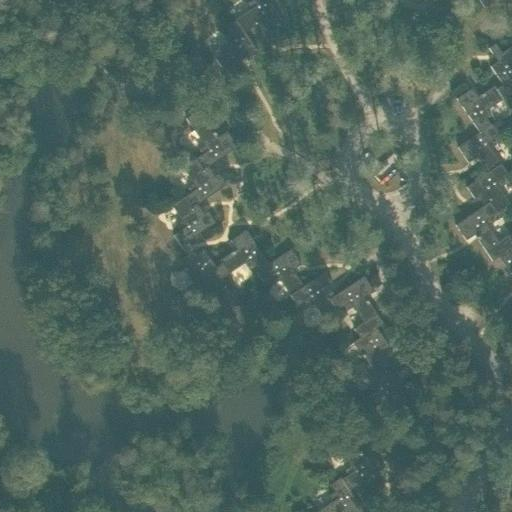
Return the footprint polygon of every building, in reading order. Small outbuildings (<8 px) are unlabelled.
[(250,0),(255,7),(235,20),(245,33),(260,23),(266,31),(282,21),(267,0),(250,0)] [(245,33),(235,20),(223,28),(231,41),(212,54),(221,68),(231,61),(234,65),(245,58),(247,62),(259,55),(245,33)] [(502,85),(496,89),(503,100),(511,93),(511,53),(509,49),(501,55),(494,45),(488,49),(497,62),(490,67),(502,85)] [(456,99),(479,133),(490,126),(482,114),(503,100),(496,89),(494,86),(477,97),(472,89),(456,99)] [(207,151),(194,160),(208,181),(214,177),(208,167),(237,148),(226,132),(218,138),(199,110),(185,119),(207,151)] [(476,158),(487,174),(500,165),(486,145),(497,137),(490,126),(479,133),(457,148),(467,163),(476,158)] [(196,191),(184,198),(197,219),(203,215),(197,205),(226,186),(218,174),(214,177),(208,181),(194,160),(181,168),(196,191)] [(473,199),(477,196),(481,193),(496,215),(509,206),(495,185),(508,177),(500,165),(487,174),(466,188),(473,199)] [(474,236),(485,251),(497,243),(484,223),(496,215),(481,193),(477,196),(484,206),(455,226),(465,241),(474,236)] [(172,237),(180,249),(188,244),(187,242),(215,224),(207,212),(203,215),(197,219),(184,198),(170,207),(184,229),(172,237)] [(249,262),(256,273),(268,264),(246,231),(230,241),(236,250),(220,261),(222,264),(229,275),(249,262)] [(511,244),(507,237),(497,243),(485,251),(492,262),(498,257),(510,276),(511,274),(511,244)] [(205,290),(229,275),(222,264),(216,268),(203,250),(196,255),(188,244),(180,249),(185,257),(177,262),(192,286),(200,281),(205,290)] [(277,281),(287,297),(303,287),(292,271),(301,265),(290,250),(268,264),(256,273),(263,284),(270,279),(273,284),(277,281)] [(323,320),(338,311),(324,290),(328,287),(332,284),(324,273),(303,287),(287,297),(295,309),(310,300),(323,320)] [(348,304),(361,325),(377,315),(365,298),(374,292),(363,277),(334,297),(328,287),(324,290),(338,311),(348,304)] [(352,344),(367,367),(378,360),(384,369),(390,365),(381,352),(389,347),(376,329),(383,324),(377,315),(361,325),(352,331),(358,340),(352,344)] [(378,360),(367,367),(363,370),(376,391),(366,398),(373,409),(408,386),(397,370),(388,376),(384,369),(378,360)] [(352,473),(341,481),(349,491),(383,468),(372,453),(361,460),(350,443),(337,452),(352,473)] [(337,499),(318,511),(363,511),(349,491),(341,481),(329,488),(337,499)]
